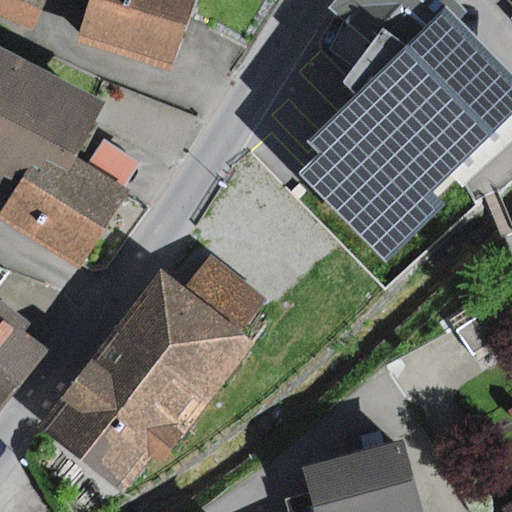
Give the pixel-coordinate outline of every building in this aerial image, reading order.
[(0,0),(0,19),(38,37),(54,0),(0,0)] [(99,0),(84,46),(179,77),(205,0),(99,0)] [(350,101),(448,9),(452,5),(447,0),(344,0),(339,6),(371,40),(330,79),(350,101)] [(511,76),(448,9),(350,101),(306,142),(319,155),(299,174),(384,263),(446,205),(434,192),(511,117),(511,76)] [(66,173),(74,159),(103,107),(0,48),(0,176),(1,174),(18,183),(34,155),(66,173)] [(34,155),(18,183),(0,214),(0,222),(79,267),(124,188),(74,159),(66,173),(34,155)] [(189,287),(169,272),(47,430),(132,496),(160,460),(170,468),(263,348),(248,337),(274,302),(213,256),(189,287)] [(0,425),(57,357),(31,337),(38,327),(0,300),(0,289),(14,274),(0,268),(0,425)] [(458,334),(474,360),(511,335),(511,305),(509,301),(458,334)] [(428,511),(410,444),(308,472),(319,511),(428,511)]
